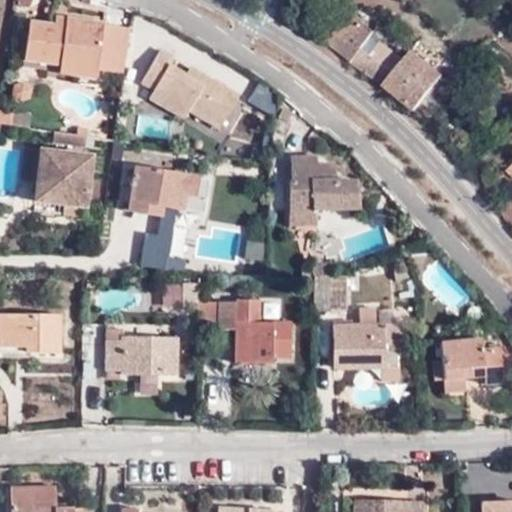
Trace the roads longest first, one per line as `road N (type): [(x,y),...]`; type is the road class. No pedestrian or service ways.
road 1 (residential): [(0,452),(511,442)]
road 2 (residential): [(511,307),(329,113),(148,0)]
